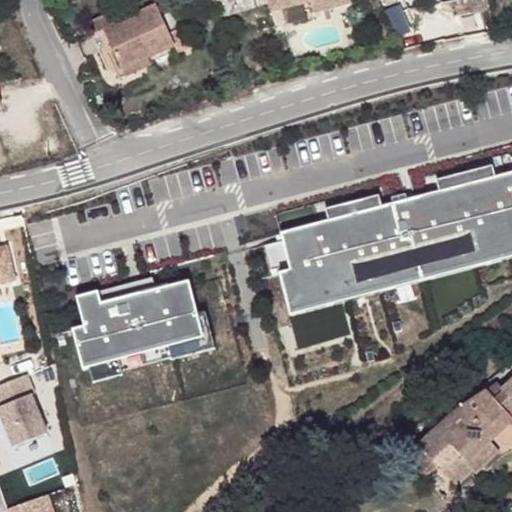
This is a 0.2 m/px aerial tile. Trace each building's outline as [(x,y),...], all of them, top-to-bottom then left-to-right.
[(259,0),(264,14),(302,4),(303,6),(324,0),(259,0)] [(343,0),(324,0),(303,6),(306,15),(345,4),(343,0)] [(400,5),(386,10),(397,37),(411,31),(400,5)] [(166,49),(159,35),(152,20),(148,10),(96,33),(114,72),(133,63),(166,49)] [(107,15),(82,25),(87,36),(96,33),(112,25),(107,15)] [(159,35),(166,49),(169,55),(185,48),(176,27),(159,35)] [(114,72),(96,33),(82,39),(89,55),(95,53),(107,81),(135,69),(133,63),(114,72)] [(325,209),(328,220),(279,233),(281,241),(266,245),(273,275),(281,273),(291,313),(511,255),(511,173),(494,179),(491,167),(438,180),(441,191),(382,206),(379,195),(325,209)] [(0,277),(3,276),(5,283),(24,279),(21,269),(24,268),(13,238),(0,242),(0,277)] [(188,281),(154,290),(151,278),(77,298),(84,326),(72,329),(83,369),(88,368),(92,384),(123,376),(122,371),(213,347),(204,312),(196,314),(188,281)] [(27,375),(0,385),(0,415),(11,445),(48,431),(27,375)] [(511,400),(505,392),(497,381),(487,390),(511,417),(511,400)] [(419,444),(436,462),(453,446),(467,464),(496,439),(511,424),(511,417),(487,390),(458,409),(419,444)] [(505,449),(496,439),(467,464),(473,471),(476,474),(505,449)] [(436,462),(419,444),(404,456),(425,478),(439,466),(436,462)] [(456,485),(473,471),(467,464),(453,446),(436,462),(439,466),(456,485)] [(53,511),(48,496),(7,510),(7,511),(53,511)]
